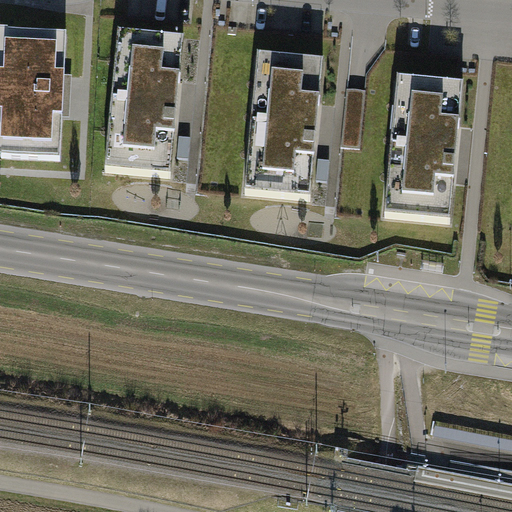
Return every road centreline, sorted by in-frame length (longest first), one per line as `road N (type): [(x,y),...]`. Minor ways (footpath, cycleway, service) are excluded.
road 1 (primary): [(0,248),(511,329)]
road 2 (residential): [(511,13),(373,0)]
